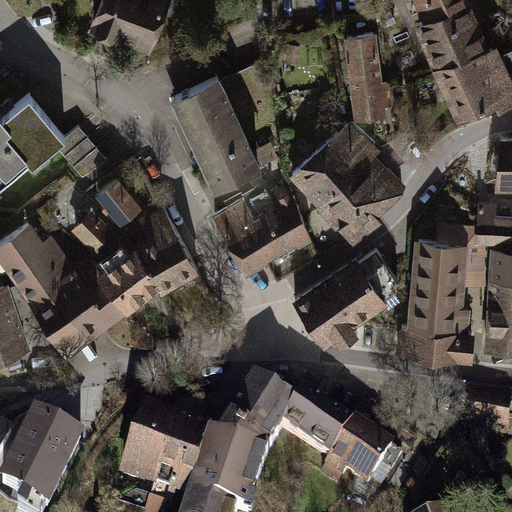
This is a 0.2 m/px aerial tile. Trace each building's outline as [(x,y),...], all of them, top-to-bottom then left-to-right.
[(104,0),(95,22),(148,43),(165,0),(104,0)] [(421,24),(439,68),(487,47),(466,0),(425,0),(434,19),(421,24)] [(377,33),(349,36),(358,118),(386,115),(377,33)] [(439,68),(461,119),(496,103),(499,109),(511,103),(511,77),(497,43),(487,47),(439,68)] [(219,74),(177,92),(183,105),(184,105),(219,184),(260,166),(249,141),(272,131),(258,98),(268,94),(255,66),(222,80),(219,74)] [(4,114),(0,108),(0,184),(30,159),(34,163),(57,143),(66,136),(31,93),(4,114)] [(295,172),(324,204),(367,163),(359,155),(373,142),(351,120),(295,172)] [(66,136),(57,143),(84,176),(108,159),(79,124),(66,136)] [(511,131),(502,131),(500,186),(511,186),(511,131)] [(324,204),(354,238),(380,217),(374,211),(404,183),(389,167),(380,176),(367,163),(324,204)] [(123,222),(140,208),(118,180),(100,194),(123,222)] [(250,206),(275,253),(297,240),(299,244),(312,238),(291,183),(272,192),(278,205),(263,213),(257,202),(250,206)] [(275,253),(250,206),(246,198),(217,213),(247,269),(275,253)] [(480,204),(478,239),(511,241),(511,221),(494,221),(495,205),(480,204)] [(199,269),(167,206),(153,213),(156,219),(150,223),(160,238),(141,249),(160,283),(163,288),(199,269)] [(95,245),(112,229),(94,210),(77,226),(95,245)] [(66,277),(30,222),(0,242),(0,248),(68,348),(89,331),(70,305),(58,285),(66,277)] [(475,226),(441,223),(439,241),(421,239),(417,280),(459,284),(459,275),(485,275),(484,244),(475,243),(475,226)] [(160,283),(141,249),(140,247),(131,253),(124,257),(103,271),(128,306),(160,283)] [(332,275),(361,317),(387,300),(385,297),(397,288),(394,284),(400,280),(378,248),(360,260),(358,257),(332,275)] [(511,252),(499,251),(493,345),(511,346),(511,252)] [(103,271),(94,258),(66,277),(58,285),(70,305),(89,331),(102,322),(103,324),(128,306),(103,271)] [(361,317),(332,275),(296,297),(326,341),(337,333),(343,341),(359,330),(354,322),(361,317)] [(417,280),(413,324),(468,332),(469,308),(462,307),(464,284),(459,284),(417,280)] [(0,288),(0,354),(26,346),(6,286),(0,288)] [(413,324),(405,323),(400,349),(471,358),(474,332),(468,332),(413,324)] [(9,371),(29,369),(28,352),(9,358),(9,371)] [(215,433),(270,451),(285,427),(283,426),(298,404),(255,376),(229,418),(225,415),(215,433)] [(511,395),(468,390),(464,423),(508,428),(511,395)] [(283,426),(285,427),(333,457),(355,422),(307,391),(298,404),(283,426)] [(88,431),(45,405),(0,479),(0,482),(42,508),(88,431)] [(210,432),(149,410),(126,473),(191,493),(210,432)] [(0,474),(26,435),(0,418),(0,474)] [(403,453),(355,422),(333,457),(329,464),(344,475),(349,469),(360,476),(371,482),(383,463),(393,470),(403,453)] [(250,511),(270,451),(215,433),(210,432),(191,493),(184,511),(238,511),(239,509),(248,511),(250,511)]
